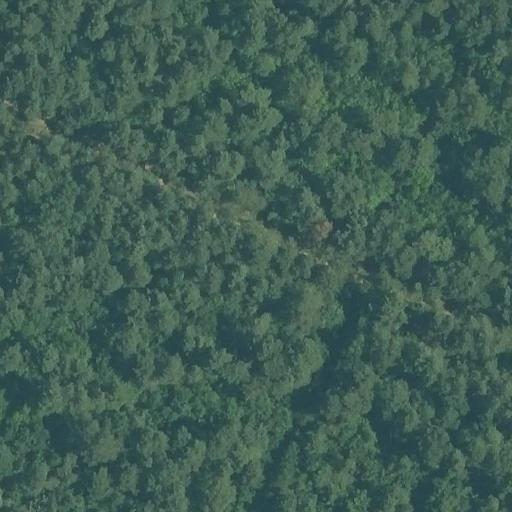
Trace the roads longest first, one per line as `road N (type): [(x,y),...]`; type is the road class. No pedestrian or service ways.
road 1 (track): [(511,335),(0,113)]
road 2 (track): [(361,271),(259,511)]
